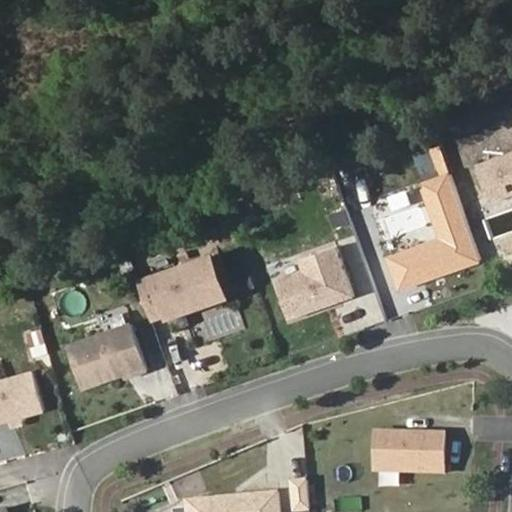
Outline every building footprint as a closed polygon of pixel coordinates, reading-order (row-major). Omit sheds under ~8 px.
[(511,150),(478,163),(492,201),(511,194),(511,150)] [(481,258),(452,174),(425,184),(444,237),(391,256),(402,286),(481,258)] [(305,270),(278,279),(290,315),(354,294),(337,245),(301,257),(305,270)] [(228,291),(215,254),(140,280),(154,317),(228,291)] [(149,367),(132,321),(69,344),(84,386),(132,369),(133,373),(149,367)] [(0,420),(45,407),(34,369),(0,379),(0,420)] [(309,479),(292,481),(295,510),(311,509),(309,479)] [(281,511),(280,491),(217,496),(218,511),(281,511)]
